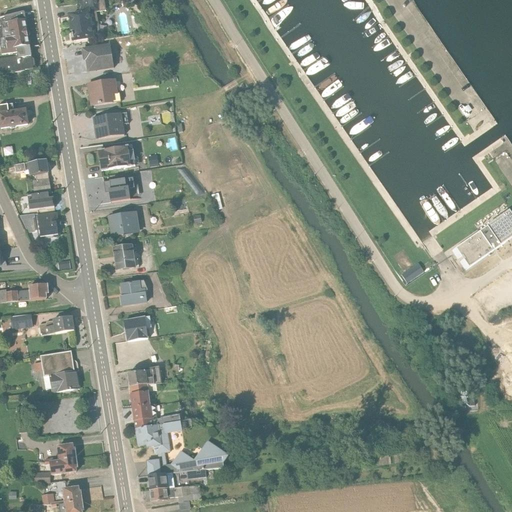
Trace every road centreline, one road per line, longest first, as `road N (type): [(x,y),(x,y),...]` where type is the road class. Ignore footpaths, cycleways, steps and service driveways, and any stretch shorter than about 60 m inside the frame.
road 1 (secondary): [(88,288),(41,0)]
road 2 (secondary): [(124,511),(88,288)]
road 3 (residential): [(0,196),(37,263),(59,282),(88,288)]
